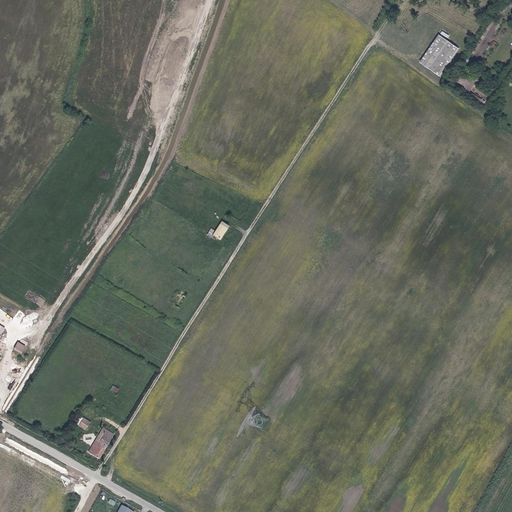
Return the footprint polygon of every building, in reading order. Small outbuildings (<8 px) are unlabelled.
[(451,42),(441,35),(436,42),(446,49),(451,42)] [(451,42),(446,49),(432,70),(441,76),(460,48),(451,42)] [(400,71),(405,64),(401,62),(396,68),(400,71)] [(471,91),(475,83),(462,75),(457,83),(471,91)] [(270,205),(267,210),(277,216),(280,210),(277,209),(277,208),(270,205)] [(220,238),(228,225),(221,221),(213,234),(220,238)] [(339,242),(328,236),(324,244),(335,249),(339,242)] [(179,307),(186,295),(181,293),(174,304),(179,307)] [(20,351),(24,344),(15,340),(12,347),(20,351)] [(110,389),(115,393),(118,388),(113,384),(110,389)] [(85,429),(89,422),(83,417),(78,425),(85,429)] [(102,428),(95,439),(98,440),(104,429),(102,428)] [(98,458),(113,435),(104,429),(98,440),(95,439),(87,452),(98,458)] [(120,503),(117,509),(121,511),(131,511),(133,509),(120,503)]
